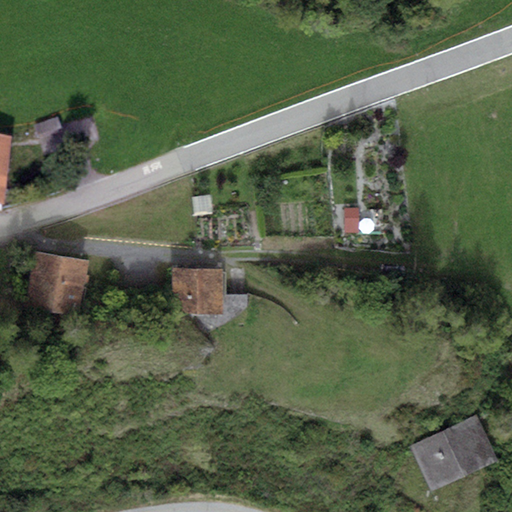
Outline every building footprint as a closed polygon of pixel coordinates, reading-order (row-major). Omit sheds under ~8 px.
[(53,99),(29,106),(33,119),(57,112),(53,99)] [(353,188),(339,189),(339,213),(353,213),(353,188)] [(81,243),(30,234),(21,285),(72,295),(81,243)] [(219,254),(165,251),(163,294),(217,297),(218,275),(219,254)] [(241,275),(218,275),(217,297),(217,302),(240,303),(241,275)] [(470,396),(403,426),(423,471),(490,442),(470,396)]
